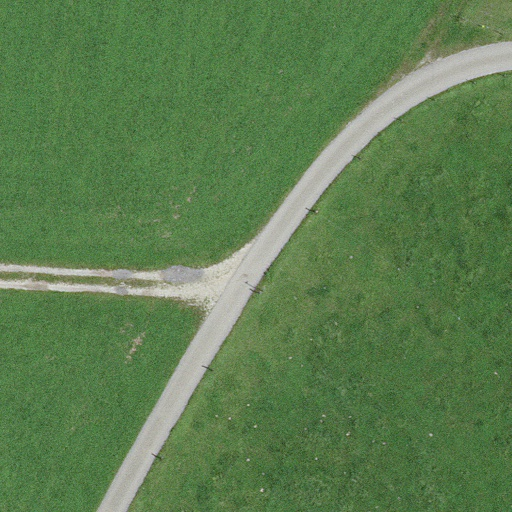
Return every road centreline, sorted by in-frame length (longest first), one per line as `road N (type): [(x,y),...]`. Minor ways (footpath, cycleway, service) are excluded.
road 1 (track): [(511,65),(425,95),(344,160),(242,304)]
road 2 (track): [(0,291),(242,304)]
road 3 (track): [(242,304),(127,511)]
